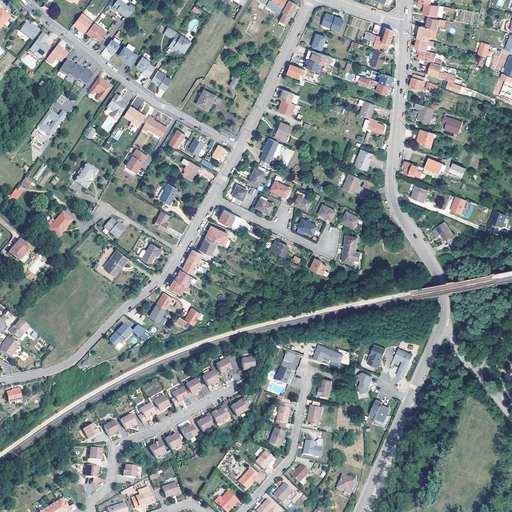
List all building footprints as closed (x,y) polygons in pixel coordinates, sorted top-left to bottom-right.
[(115,5),(118,7),(120,6),(122,8),(126,11),(127,10),(131,13),(138,4),(133,1),(132,3),(127,0),(117,0),(115,3),(115,5)] [(271,8),(279,13),(286,0),(258,0),(259,0),(267,5),(271,7),(271,8)] [(287,24),(294,11),(295,9),(297,5),(289,1),(283,12),(284,13),(280,20),(287,24)] [(434,5),(431,5),(420,3),(419,2),(419,7),(423,8),(425,8),(425,10),(424,15),(437,17),(440,6),(434,5)] [(199,15),(202,12),(194,7),(192,10),(199,15)] [(0,10),(0,27),(9,18),(0,10)] [(75,23),(80,28),(88,18),(82,13),(75,23)] [(331,16),(331,14),(327,13),(325,14),(322,24),(339,30),(344,19),(334,16),(334,17),(331,16)] [(444,27),(445,25),(446,20),(429,17),(426,27),(433,29),(438,30),(439,26),(444,27)] [(92,21),(88,18),(80,28),(82,29),(81,30),(84,33),(92,21)] [(40,30),(37,28),(36,29),(30,25),(27,22),(20,30),(33,40),(40,30)] [(91,37),(93,38),(100,28),(95,23),(87,33),(92,36),(91,37)] [(419,37),(430,40),(431,35),(433,29),(426,27),(422,26),(419,37)] [(96,37),(101,41),(107,32),(100,28),(93,38),(94,39),(96,37)] [(387,48),(394,30),(388,28),(386,28),(383,38),(381,37),(378,35),(376,40),(375,40),(373,46),(379,49),(381,46),(387,48)] [(43,43),(44,42),(48,37),(43,33),(29,49),(34,53),(36,51),(43,57),(49,49),(49,47),(47,45),(45,45),(43,43)] [(169,46),(170,47),(178,34),(177,33),(169,46)] [(180,48),(180,50),(183,52),(184,51),(190,42),(178,34),(170,47),(173,49),(175,47),(177,48),(178,47),(180,48)] [(329,44),(328,43),(324,42),(326,37),(317,34),(313,47),(321,50),(323,45),(327,47),(329,44)] [(422,49),(427,51),(430,40),(419,37),(418,42),(418,44),(417,48),(419,49),(422,49)] [(110,53),(113,56),(120,46),(112,40),(107,47),(111,51),(110,53)] [(491,45),(482,42),(479,55),(487,57),(491,45)] [(46,60),(52,64),(62,51),(60,49),(61,48),(58,45),(46,60)] [(118,56),(121,58),(125,60),(124,62),(131,66),(138,56),(124,47),(118,56)] [(384,52),(375,48),(370,64),(379,67),(382,61),(384,56),(383,56),(384,52)] [(422,49),(421,53),(420,55),(419,58),(433,62),(434,63),(435,60),(436,57),(437,54),(427,51),(422,49)] [(323,63),(325,64),(328,55),(324,54),(312,50),(311,53),(312,55),(310,59),(323,63)] [(62,51),(52,64),(53,65),(57,59),(61,63),(68,54),(65,51),(64,52),(62,51)] [(137,67),(139,69),(141,69),(143,70),(142,71),(142,72),(149,76),(155,67),(150,63),(150,62),(142,57),(137,66),(137,67)] [(59,71),(65,75),(72,65),(70,63),(71,62),(67,59),(59,71)] [(306,67),(320,72),(323,63),(310,59),(309,59),(306,67)] [(511,60),(509,59),(503,73),(511,76),(511,60)] [(442,65),(434,63),(433,62),(429,75),(439,78),(440,74),(443,66),(442,65)] [(69,75),(73,78),(80,68),(79,67),(80,66),(77,64),(75,66),(72,65),(65,75),(67,77),(69,75)] [(287,74),(298,78),(300,73),(304,74),(306,69),(290,64),(288,69),(287,74)] [(81,82),(84,77),(88,72),(89,70),(86,68),(84,71),(81,69),(80,68),(73,78),(77,81),(78,79),(81,82)] [(152,80),(156,83),(159,85),(159,86),(165,90),(171,80),(165,76),(166,75),(158,70),(152,80)] [(306,80),(309,82),(310,77),(313,77),(315,72),(309,70),(306,80)] [(84,77),(89,81),(93,75),(91,73),(88,72),(84,77)] [(379,82),(389,85),(391,81),(392,76),(382,73),(380,72),(379,75),(381,75),(380,78),(379,82)] [(236,73),(229,85),(234,88),(241,76),(236,73)] [(511,83),(511,81),(511,76),(503,73),(501,79),(505,80),(511,83)] [(449,81),(453,82),(455,78),(445,74),(444,76),(440,74),(439,78),(449,81)] [(373,80),(360,75),(358,83),(370,87),(373,80)] [(86,85),(89,81),(84,77),(81,82),(86,85)] [(424,81),(421,80),(413,77),(410,87),(414,88),(417,89),(421,90),(424,81)] [(103,82),(99,79),(90,91),(90,94),(92,96),(95,95),(96,94),(98,96),(97,97),(97,101),(99,103),(102,101),(112,88),(108,85),(107,87),(102,83),(103,82)] [(388,90),(388,88),(389,85),(379,82),(374,80),(373,83),(378,85),(376,90),(387,93),(387,91),(388,90)] [(511,93),(511,82),(511,83),(505,80),(499,95),(510,99),(511,93)] [(466,87),(453,82),(449,81),(447,88),(463,93),(466,87)] [(438,86),(428,82),(426,88),(430,89),(429,90),(436,92),(438,86)] [(215,95),(204,90),(196,104),(208,110),(215,95)] [(295,103),(296,104),(299,95),(283,90),(280,98),(283,99),(295,103)] [(57,101),(62,105),(66,99),(61,95),(57,101)] [(118,101),(119,99),(116,97),(107,109),(113,113),(110,117),(115,121),(125,107),(119,102),(118,101)] [(279,110),(290,115),(295,103),(283,99),(279,110)] [(370,117),(375,104),(365,101),(361,99),(359,103),(364,104),(360,114),(370,117)] [(430,123),(434,108),(432,107),(416,103),(415,107),(421,109),(418,119),(425,122),(429,123),(430,123)] [(138,111),(131,107),(124,116),(132,121),(131,123),(138,127),(145,116),(142,113),(139,114),(137,112),(138,111)] [(50,110),(38,126),(51,135),(67,114),(63,111),(59,116),(50,110)] [(150,116),(149,118),(167,128),(154,120),(154,119),(150,116)] [(377,120),(370,117),(369,119),(367,119),(365,119),(363,126),(363,128),(369,130),(370,128),(382,133),(384,127),(385,125),(377,122),(377,120)] [(463,122),(449,117),(445,129),(459,134),(463,122)] [(162,137),(167,128),(149,118),(143,128),(147,131),(148,129),(162,137)] [(108,130),(110,124),(104,122),(102,128),(108,130)] [(279,130),(276,136),(286,141),(293,126),(281,122),(278,129),(279,130)] [(175,134),(183,138),(185,135),(178,130),(175,134)] [(435,133),(422,130),(420,135),(415,133),(413,138),(427,143),(426,146),(431,147),(435,133)] [(140,133),(135,144),(143,147),(148,136),(140,133)] [(176,148),(182,139),(175,135),(169,144),(176,148)] [(372,137),(369,144),(374,146),(377,139),(372,137)] [(196,155),(197,155),(204,143),(196,138),(189,150),(196,155)] [(272,155),(273,156),(279,142),(269,138),(268,140),(263,151),(264,152),(272,155)] [(225,148),(219,145),(212,155),(219,159),(225,148)] [(361,148),(354,164),(366,169),(373,153),(361,148)] [(140,165),(141,166),(148,155),(137,149),(127,166),(136,171),(140,165)] [(272,155),(264,152),(260,159),(269,163),(272,155)] [(441,172),(442,168),(444,163),(440,161),(439,161),(435,159),(430,157),(426,167),(434,170),(441,172)] [(212,170),(214,166),(203,159),(200,163),(212,170)] [(196,171),(197,171),(199,172),(201,168),(189,160),(183,169),(185,170),(183,174),(191,179),(193,174),(195,174),(195,172),(196,171)] [(414,163),(406,160),(404,165),(407,166),(406,168),(404,172),(411,175),(412,174),(420,176),(423,168),(414,164),(414,163)] [(38,181),(46,165),(42,163),(34,178),(38,181)] [(99,171),(87,163),(84,168),(81,169),(79,172),(79,175),(76,181),(87,189),(92,183),(89,182),(94,176),(95,177),(99,171)] [(452,163),(448,173),(462,177),(465,168),(452,163)] [(264,173),(266,169),(257,165),(255,168),(264,173)] [(264,173),(255,168),(255,169),(253,168),(251,173),(253,173),(249,181),(258,185),(264,173)] [(354,193),(358,183),(356,183),(358,177),(349,173),(343,188),(354,193)] [(51,183),(55,186),(59,179),(55,176),(51,183)] [(27,177),(24,180),(31,185),(33,182),(27,177)] [(280,183),(275,181),(271,189),(285,196),(289,188),(286,186),(280,183)] [(170,204),(173,198),(176,192),(175,192),(177,188),(168,183),(160,198),(164,201),(170,204)] [(237,185),(232,195),(242,200),(247,190),(237,185)] [(424,196),(427,196),(429,189),(417,185),(413,197),(423,201),(424,196)] [(15,187),(8,201),(15,204),(22,191),(15,187)] [(252,187),(249,193),(256,196),(259,190),(252,187)] [(303,197),(299,195),(294,203),(306,209),(311,199),(309,198),(308,200),(303,197)] [(261,196),(256,207),(268,213),(273,204),(266,201),(267,199),(261,196)] [(455,211),(465,215),(471,201),(460,197),(459,201),(458,205),(457,204),(455,211)] [(174,199),(173,198),(170,204),(164,201),(163,202),(170,206),(174,199)] [(323,204),(318,213),(331,219),(335,211),(323,204)] [(241,217),(224,209),(219,218),(232,225),(237,226),(241,217)] [(169,215),(161,210),(153,225),(163,230),(168,223),(165,221),(169,215)] [(500,225),(507,228),(509,223),(511,218),(511,216),(498,211),(494,223),(493,222),(491,227),(492,227),(498,229),(500,225)] [(66,226),(68,227),(73,220),(64,212),(56,221),(54,219),(48,227),(50,229),(60,237),(65,231),(63,230),(66,226)] [(347,212),(342,222),(354,228),(359,218),(347,212)] [(115,222),(116,221),(113,218),(105,226),(117,238),(125,228),(119,222),(118,223),(117,224),(115,222)] [(302,218),(298,227),(312,234),(317,226),(302,218)] [(446,240),(454,234),(445,221),(437,228),(446,240)] [(217,242),(223,245),(228,233),(212,225),(206,237),(217,242)] [(345,249),(356,250),(357,237),(346,236),(345,249)] [(32,252),(36,248),(24,237),(20,241),(30,250),(32,252)] [(200,249),(211,255),(217,242),(206,237),(200,249)] [(271,250),(284,256),(289,246),(276,240),(271,250)] [(16,246),(13,249),(10,253),(20,261),(30,250),(20,241),(16,246)] [(160,249),(150,243),(146,251),(142,248),(138,255),(152,263),(156,255),(158,256),(159,254),(158,253),(160,249)] [(190,254),(188,258),(198,263),(200,258),(202,254),(193,249),(190,254)] [(355,260),(360,260),(361,251),(356,250),(345,249),(343,261),(354,263),(355,260)] [(121,264),(123,266),(129,258),(118,250),(105,268),(114,275),(121,264)] [(30,270),(36,274),(44,263),(37,258),(30,270)] [(183,268),(193,273),(198,263),(188,258),(186,263),(183,268)] [(198,263),(209,269),(212,264),(200,258),(198,263)] [(310,269),(326,277),(328,272),(324,270),(327,265),(321,262),(322,261),(315,258),(310,269)] [(214,259),(212,264),(220,268),(222,263),(214,259)] [(114,275),(116,276),(123,266),(121,264),(114,275)] [(175,278),(185,284),(190,274),(180,269),(178,274),(175,278)] [(185,288),(187,285),(185,284),(175,278),(173,282),(171,286),(182,293),(185,288)] [(164,293),(157,304),(166,309),(173,298),(164,293)] [(166,310),(157,304),(150,316),(152,317),(151,318),(158,323),(163,315),(166,310)] [(192,308),(185,319),(187,321),(193,325),(201,313),(192,308)] [(163,315),(158,323),(162,325),(166,317),(163,315)] [(185,319),(179,316),(176,321),(184,326),(187,321),(185,319)] [(8,330),(17,338),(22,332),(28,325),(19,318),(14,325),(12,327),(11,326),(8,330)] [(115,334),(112,334),(109,336),(110,340),(114,345),(118,341),(120,342),(124,338),(125,338),(132,331),(125,323),(116,330),(118,332),(115,334)] [(139,325),(132,331),(138,338),(147,330),(139,325)] [(22,332),(17,338),(20,341),(25,334),(22,332)] [(0,346),(0,349),(2,351),(9,356),(17,343),(6,336),(2,341),(3,342),(2,345),(0,346)] [(374,345),(368,363),(378,367),(379,366),(381,362),(379,360),(380,357),(382,358),(385,349),(374,345)] [(341,364),(344,356),(319,346),(314,359),(322,362),(324,357),(341,364)] [(400,368),(406,371),(413,355),(399,348),(394,358),(403,361),(400,368)] [(24,351),(19,356),(23,360),(28,356),(24,351)] [(283,360),(292,363),(295,356),(286,352),(283,360)] [(346,352),(344,356),(341,364),(348,367),(349,353),(346,352)] [(252,367),(252,369),(256,368),(255,356),(243,358),(245,369),(246,368),(252,367)] [(297,366),(301,357),(295,356),(292,364),(297,366)] [(228,370),(229,371),(233,369),(227,358),(217,363),(222,373),(226,371),(228,370)] [(280,367),(275,380),(285,384),(290,371),(280,367)] [(406,371),(400,368),(397,375),(403,377),(406,371)] [(210,386),(211,385),(216,382),(217,383),(221,381),(215,370),(204,376),(210,386)] [(370,384),(372,376),(362,373),(357,375),(359,379),(358,381),(360,381),(359,387),(362,394),(370,391),(369,387),(370,384)] [(190,387),(185,389),(189,396),(190,397),(197,393),(196,390),(199,389),(202,387),(197,377),(188,382),(190,387)] [(264,378),(260,388),(265,390),(270,380),(264,378)] [(321,390),(319,390),(318,395),(329,397),(332,381),(323,379),(321,387),(321,390)] [(185,399),(189,396),(185,389),(184,386),(174,392),(176,396),(172,398),(176,405),(183,401),(182,399),(185,398),(185,399)] [(18,389),(10,390),(5,391),(7,401),(20,399),(18,389)] [(164,408),(166,406),(171,404),(165,394),(155,400),(157,404),(153,406),(157,413),(157,414),(165,410),(164,408)] [(239,403),(234,406),(232,406),(238,416),(248,411),(246,407),(249,405),(245,398),(238,402),(239,403)] [(376,418),(384,422),(390,410),(389,408),(382,405),(383,403),(376,400),(369,415),(376,417),(376,418)] [(152,415),(157,413),(153,406),(151,402),(141,407),(143,412),(139,414),(143,421),(150,417),(149,416),(152,414),(152,415)] [(288,416),(289,416),(292,405),(291,405),(281,403),(277,422),(281,422),(286,423),(288,416)] [(217,411),(212,414),(215,419),(218,424),(228,418),(226,414),(229,411),(225,404),(218,408),(219,410),(217,411)] [(313,404),(310,421),(320,422),(323,406),(320,406),(313,404)] [(212,421),(215,419),(212,414),(211,412),(204,416),(205,418),(203,419),(198,422),(204,432),(214,426),(212,421)] [(133,426),(138,424),(132,413),(121,419),(127,429),(131,427),(133,426)] [(112,433),(118,430),(119,429),(114,419),(104,425),(110,436),(113,434),(112,433)] [(95,428),(94,426),(92,422),(82,428),(88,438),(99,432),(96,428),(95,428)] [(194,425),(192,426),(187,429),(186,428),(182,430),(188,441),(199,435),(194,425)] [(281,439),(283,439),(286,431),(275,427),(269,442),(279,446),(281,439)] [(177,434),(176,435),(171,437),(170,436),(166,439),(172,450),(183,444),(177,434)] [(317,441),(317,442),(314,456),(319,457),(321,448),(322,448),(324,439),(320,439),(317,441)] [(307,440),(305,454),(314,456),(317,442),(307,440)] [(151,448),(156,457),(166,452),(160,441),(156,444),(157,445),(154,446),(151,448)] [(102,453),(103,451),(104,447),(93,445),(90,456),(102,459),(103,454),(102,453)] [(264,469),(268,464),(268,463),(273,457),(266,451),(256,462),(264,469)] [(85,474),(93,475),(92,479),(97,480),(99,479),(100,476),(97,476),(97,474),(98,469),(99,469),(100,465),(88,462),(85,474)] [(301,483),(304,479),(311,471),(303,465),(293,476),(301,483)] [(125,473),(124,472),(123,478),(135,479),(136,468),(126,466),(126,470),(125,473)] [(252,481),(253,482),(259,476),(251,468),(239,480),(246,487),(252,481)] [(150,477),(152,481),(160,476),(158,473),(150,477)] [(356,481),(343,475),(337,488),(345,491),(343,495),(347,496),(349,493),(350,494),(356,481)] [(179,493),(175,482),(161,487),(164,497),(172,495),(172,496),(179,493)] [(283,502),(288,496),(294,490),(287,484),(281,490),(280,489),(275,494),(283,502)] [(139,495),(149,492),(148,487),(138,490),(139,495)] [(232,504),(233,504),(239,499),(229,490),(225,493),(224,491),(216,499),(228,510),(231,507),(230,506),(232,504)] [(294,490),(288,496),(291,499),(296,493),(294,490)] [(145,504),(152,502),(149,492),(139,495),(136,496),(139,506),(145,504)] [(74,511),(78,510),(75,504),(74,503),(68,507),(63,498),(40,511),(39,511),(69,511),(70,511),(74,511)] [(259,511),(271,511),(277,506),(269,498),(258,510),(259,511)]
